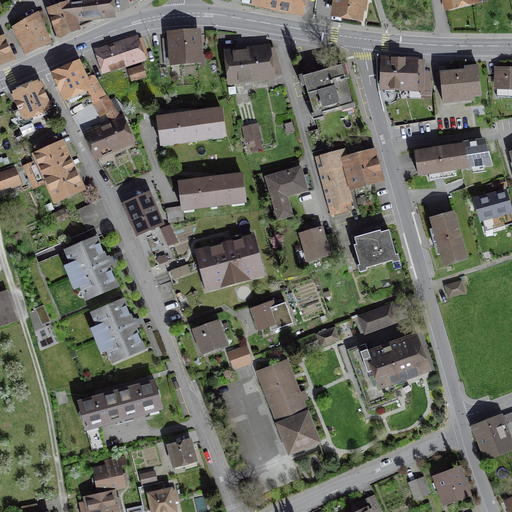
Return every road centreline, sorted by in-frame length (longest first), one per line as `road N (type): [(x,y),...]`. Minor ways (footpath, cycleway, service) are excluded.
road 1 (residential): [(40,63),(161,313),(231,511)]
road 2 (residential): [(363,39),(461,418)]
road 3 (unknown): [(274,24),(325,217)]
road 4 (residential): [(465,432),(285,511)]
road 5 (secondary): [(363,39),(185,14)]
road 6 (secondary): [(511,45),(363,39)]
